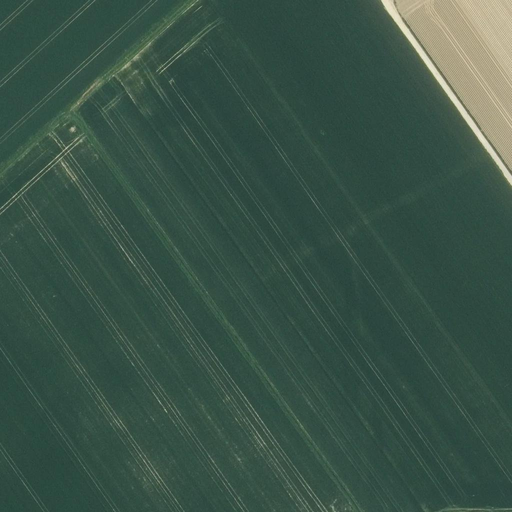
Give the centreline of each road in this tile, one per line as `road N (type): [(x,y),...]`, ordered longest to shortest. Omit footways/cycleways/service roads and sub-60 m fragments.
road 1 (track): [(72,109),(356,511)]
road 2 (track): [(0,175),(202,0)]
road 3 (track): [(511,178),(390,0)]
